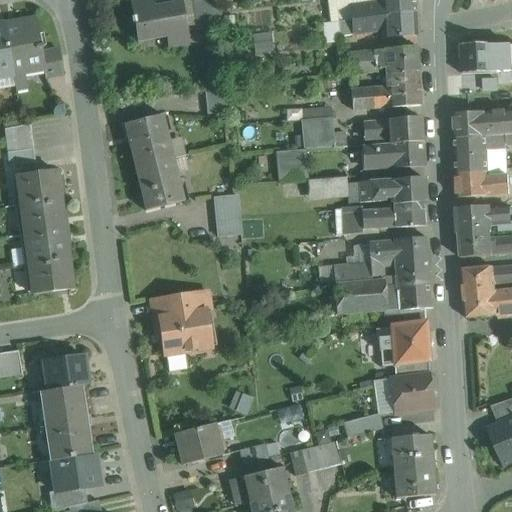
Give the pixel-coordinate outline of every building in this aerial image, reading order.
[(181,0),(133,0),(131,0),(133,16),(131,17),(132,26),(135,26),(137,43),(167,38),(168,47),(189,43),(181,0)] [(218,0),(191,0),(196,26),(220,22),(218,0)] [(413,0),(380,0),(380,2),(351,5),(351,20),(414,12),(413,0)] [(414,12),(351,20),(353,36),(382,32),(383,39),(416,36),(414,12)] [(36,19),(4,24),(12,71),(43,66),(44,65),(42,52),(41,48),(43,48),(43,45),(41,45),(36,19)] [(4,24),(0,25),(0,75),(13,74),(12,71),(4,24)] [(496,44),(460,45),(462,74),(497,73),(497,66),(511,66),(511,51),(496,51),(496,44)] [(417,48),(384,50),(384,51),(362,53),(363,74),(376,72),(376,70),(385,69),(385,74),(418,72),(417,48)] [(58,49),(42,52),(44,65),(43,66),(45,77),(63,74),(58,49)] [(362,53),(349,54),(350,75),(363,74),(362,53)] [(349,54),(338,55),(339,76),(350,75),(349,54)] [(418,72),(385,74),(386,88),(387,108),(387,109),(420,106),(418,72)] [(386,88),(351,90),(352,111),(387,108),(386,88)] [(227,89),(204,91),(207,115),(229,113),(227,89)] [(511,122),(511,110),(453,114),(454,139),(486,137),(505,135),(511,134),(511,122)] [(163,115),(124,125),(135,168),(174,159),(163,115)] [(421,118),(389,121),(363,123),(364,141),(389,139),(390,144),(422,142),(421,118)] [(30,124),(4,129),(6,142),(32,138),(30,124)] [(345,134),(332,134),(333,149),(346,148),(345,134)] [(486,137),(454,139),(456,175),(488,172),(486,137)] [(32,138),(6,142),(8,153),(34,150),(32,138)] [(390,144),(363,146),(365,169),(390,167),(390,169),(423,167),(423,166),(422,142),(390,144)] [(34,150),(8,153),(9,166),(35,163),(34,150)] [(302,151),(276,153),(278,183),(305,181),(302,151)] [(174,159),(135,168),(145,211),(184,201),(174,159)] [(57,170),(17,176),(21,206),(61,201),(57,170)] [(488,172),(456,175),(457,199),(489,197),(489,196),(509,194),(509,176),(488,178),(488,172)] [(346,178),(327,179),(328,192),(348,191),(346,178)] [(424,178),(392,180),(392,181),(359,183),(360,204),(385,202),(385,199),(393,199),(393,205),(425,202),(424,178)] [(327,179),(307,181),(309,194),(328,192),(327,179)] [(237,196),(213,199),(215,211),(239,209),(237,196)] [(61,201),(21,206),(25,236),(65,231),(61,201)] [(425,202),(393,205),(394,210),(362,212),(362,230),(394,228),(394,229),(426,226),(425,202)] [(489,208),(457,210),(459,234),(490,232),(490,225),(498,225),(510,224),(510,223),(509,207),(489,209),(489,208)] [(239,209),(215,211),(216,223),(240,221),(239,209)] [(240,221),(216,223),(217,237),(241,235),(240,221)] [(511,222),(510,223),(510,224),(498,225),(499,231),(510,231),(511,230),(511,222)] [(65,231),(25,236),(29,265),(69,260),(65,231)] [(490,232),(459,234),(460,258),(492,256),(491,239),(490,232)] [(511,237),(491,239),(492,256),(511,253),(511,237)] [(427,238),(393,241),(393,242),(368,244),(370,265),(371,278),(384,277),(384,267),(395,267),(396,276),(429,273),(427,238)] [(69,260),(29,265),(33,295),(73,289),(69,260)] [(370,265),(333,268),(334,285),(371,282),(371,278),(370,265)] [(493,268),(461,271),(463,295),(495,292),(494,286),(511,284),(511,266),(493,268)] [(429,273),(396,276),(397,286),(385,287),(386,311),(384,311),(386,328),(386,329),(391,329),(391,328),(425,323),(424,309),(432,309),(429,273)] [(371,282),(334,285),(336,303),(336,314),(384,311),(386,311),(385,287),(384,281),(371,282)] [(511,289),(495,292),(463,295),(466,319),(497,316),(511,314),(511,289)] [(208,292),(175,297),(177,310),(171,311),(172,319),(159,321),(164,355),(201,349),(199,338),(207,337),(207,338),(209,337),(206,314),(211,313),(208,292)] [(175,297),(151,301),(154,322),(159,321),(172,319),(171,311),(177,310),(175,297)] [(336,303),(316,307),(317,318),(336,314),(336,303)] [(425,323),(391,328),(391,329),(386,329),(386,328),(378,331),(381,368),(394,366),(428,361),(425,323)] [(18,352),(5,354),(9,377),(21,375),(18,352)] [(5,354),(0,354),(0,378),(9,377),(5,354)] [(83,356),(44,362),(48,391),(82,386),(88,385),(83,356)] [(428,361),(394,366),(395,378),(429,373),(428,361)] [(395,378),(389,379),(390,390),(385,391),(386,401),(392,400),(394,415),(434,409),(429,373),(395,378)] [(48,391),(40,393),(50,462),(92,456),(82,386),(48,391)] [(511,399),(491,407),(499,425),(511,419),(511,399)] [(379,414),(350,422),(354,437),(383,430),(379,414)] [(511,419),(499,425),(489,429),(505,466),(511,463),(511,419)] [(214,425),(176,435),(183,466),(222,456),(214,425)] [(431,436),(395,439),(396,451),(391,451),(393,473),(433,470),(431,436)] [(335,442),(323,446),(329,469),(342,466),(335,442)] [(264,445),(238,451),(242,465),(268,459),(264,445)] [(323,446),(312,448),(318,471),(329,469),(323,446)] [(312,448),(300,451),(306,474),(318,471),(312,448)] [(300,451),(289,454),(295,477),(306,474),(300,451)] [(92,456),(50,462),(55,492),(55,494),(84,489),(99,486),(95,456),(92,456)] [(268,459),(242,465),(245,477),(271,470),(268,459)] [(245,477),(243,477),(246,489),(250,487),(254,501),(288,493),(281,468),(271,470),(245,477)] [(433,470),(393,473),(393,475),(397,474),(399,487),(394,488),(395,499),(435,496),(433,470)] [(87,504),(84,489),(55,494),(55,492),(49,493),(51,511),(53,511),(61,510),(87,504)] [(204,511),(201,511),(194,511),(189,490),(173,494),(177,511),(204,511)] [(254,501),(249,503),(251,511),(292,511),(288,493),(254,501)] [(100,511),(98,501),(87,504),(61,510),(61,511),(100,511)]
